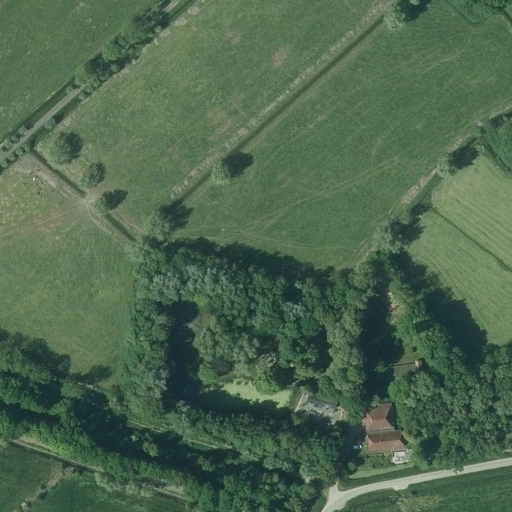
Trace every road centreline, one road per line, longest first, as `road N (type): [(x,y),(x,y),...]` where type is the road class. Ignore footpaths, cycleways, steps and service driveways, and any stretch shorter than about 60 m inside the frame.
road 1 (track): [(333,501),(295,474),(0,362)]
road 2 (track): [(0,160),(186,0)]
road 3 (unclassified): [(325,511),(359,489),(511,460)]
